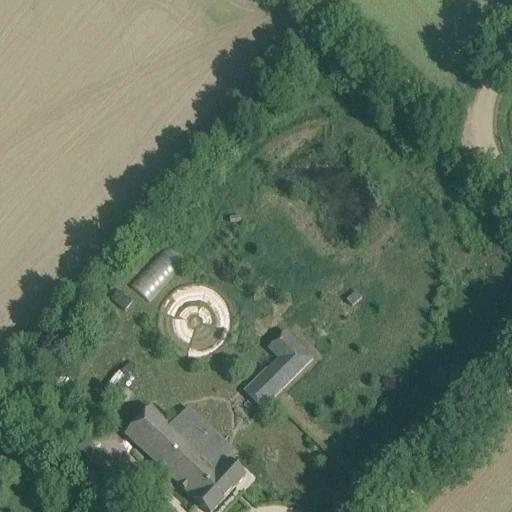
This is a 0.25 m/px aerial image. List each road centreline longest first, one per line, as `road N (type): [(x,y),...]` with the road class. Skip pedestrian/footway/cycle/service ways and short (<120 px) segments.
road 1 (track): [(477,116),(442,121),(312,0)]
road 2 (unclassified): [(511,176),(495,163),(477,116),(482,85),(511,40)]
